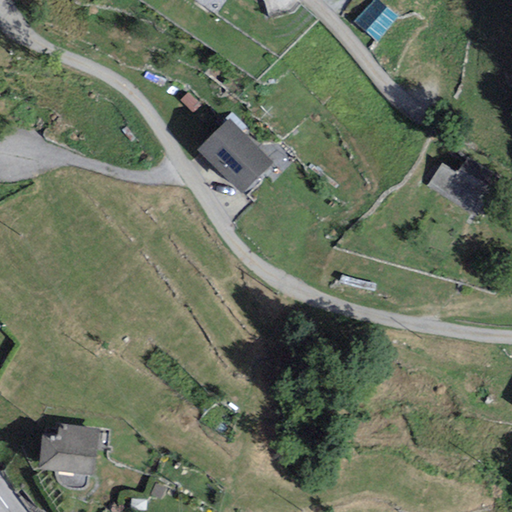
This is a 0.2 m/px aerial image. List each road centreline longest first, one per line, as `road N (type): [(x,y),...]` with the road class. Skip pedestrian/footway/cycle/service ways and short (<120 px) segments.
road 1 (residential): [(0,1),(33,40),(141,101),(231,240),(266,273),(371,316),(511,337)]
road 2 (residential): [(432,122),(395,94),(311,0)]
